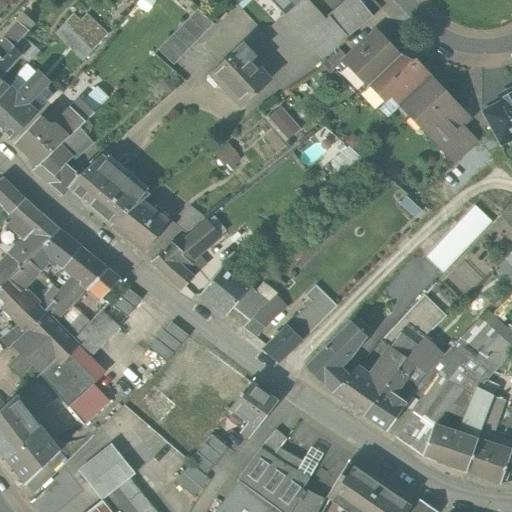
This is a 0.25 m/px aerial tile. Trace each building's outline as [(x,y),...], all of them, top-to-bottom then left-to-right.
[(273,0),(286,14),(300,0),(273,0)] [(359,0),(353,0),(324,25),(304,0),(302,0),(286,16),(323,57),(372,18),(359,0)] [(197,10),(158,49),(173,64),(213,24),(197,10)] [(98,44),(71,17),(63,25),(68,30),(62,35),(86,59),(92,51),(98,44)] [(347,58),(344,61),(368,87),(400,57),(375,31),(347,58)] [(14,48),(0,62),(0,96),(8,88),(9,88),(0,79),(0,76),(3,75),(20,55),(24,59),(34,47),(23,37),(14,48)] [(0,62),(14,48),(5,40),(2,44),(0,46),(0,62)] [(238,49),(213,72),(223,82),(221,84),(242,107),(270,82),(251,61),(254,57),(244,46),(239,50),(238,49)] [(339,49),(321,66),(330,74),(344,61),(347,58),(339,49)] [(400,57),(368,87),(385,104),(392,97),(400,106),(430,78),(414,60),(408,66),(400,57)] [(36,74),(16,95),(9,88),(8,88),(0,96),(0,129),(12,141),(38,109),(56,93),(36,74)] [(430,78),(400,106),(439,146),(456,130),(468,119),(430,78)] [(67,88),(59,96),(64,102),(73,93),(67,88)] [(511,91),(506,92),(502,101),(503,102),(511,118),(511,91)] [(94,114),(78,99),(64,115),(79,128),(94,114)] [(511,138),(511,118),(503,102),(482,114),(499,146),(511,138)] [(288,139),(300,129),(282,105),(270,115),(288,139)] [(64,115),(53,127),(46,127),(38,119),(15,143),(39,165),(52,154),(79,128),(64,115)] [(456,130),(439,146),(455,164),(473,148),(456,130)] [(333,159),(342,171),(361,158),(352,146),(333,159)] [(78,176),(52,154),(39,165),(33,171),(62,196),(68,190),(78,176)] [(101,156),(78,176),(68,190),(111,225),(141,202),(149,195),(101,156)] [(25,201),(2,179),(0,180),(0,204),(8,216),(25,201)] [(57,231),(25,201),(8,216),(3,221),(22,240),(0,263),(0,287),(27,261),(57,231)] [(141,202),(111,225),(145,252),(168,223),(141,202)] [(477,203),(426,254),(444,271),(495,221),(477,203)] [(511,204),(501,214),(511,229),(511,204)] [(189,208),(175,226),(185,234),(204,219),(189,208)] [(206,224),(176,248),(190,262),(212,244),(211,243),(217,237),(206,224)] [(62,269),(80,248),(57,231),(27,261),(38,272),(52,259),(62,269)] [(172,244),(151,262),(181,290),(193,278),(186,271),(192,264),(190,262),(176,248),(172,244)] [(118,279),(80,248),(62,269),(67,273),(71,278),(57,292),(50,300),(52,302),(48,306),(44,312),(54,322),(84,289),(87,292),(90,289),(100,299),(118,279)] [(0,287),(0,306),(8,314),(26,296),(20,290),(38,272),(27,261),(0,287)] [(223,267),(200,296),(226,316),(233,307),(249,287),(223,267)] [(67,273),(52,288),(57,292),(71,278),(67,273)] [(249,287),(233,307),(250,321),(265,305),(275,297),(261,286),(256,293),(249,287)] [(314,303),(262,350),(277,362),(326,318),(339,307),(316,286),(307,296),(314,303)] [(52,288),(41,299),(48,306),(52,302),(50,300),(57,292),(52,288)] [(36,305),(26,296),(8,314),(26,332),(44,312),(48,306),(41,299),(36,305)] [(275,297),(265,305),(274,314),(284,304),(276,297),(275,297)] [(424,297),(381,342),(390,348),(404,359),(409,351),(414,346),(445,316),(424,297)] [(250,321),(242,329),(255,339),(265,327),(262,325),(274,314),(265,305),(250,321)] [(44,312),(26,332),(11,344),(21,354),(10,364),(21,375),(31,365),(40,373),(55,360),(60,365),(71,355),(78,347),(72,341),(63,332),(54,322),(44,312)] [(81,314),(63,332),(72,341),(90,322),(81,314)] [(352,319),(305,365),(323,383),(324,382),(334,392),(350,374),(340,364),(351,354),(367,334),(352,319)] [(511,352),(511,349),(480,319),(431,367),(413,393),(424,400),(431,404),(447,382),(470,397),(476,390),(511,352)] [(151,348),(167,361),(190,333),(173,320),(151,348)] [(404,359),(384,388),(398,398),(397,392),(419,359),(416,356),(420,352),(414,346),(409,351),(404,359)] [(370,376),(357,368),(350,374),(334,392),(332,394),(364,416),(384,388),(404,359),(390,348),(370,376)] [(71,355),(60,365),(55,360),(40,373),(83,424),(108,402),(93,384),(97,381),(71,355)] [(251,383),(228,411),(229,412),(231,410),(247,423),(240,431),(247,437),(275,403),(251,383)] [(384,388),(364,416),(386,431),(405,403),(398,398),(384,388)] [(492,397),(476,390),(470,397),(469,398),(474,400),(489,407),(492,397)] [(405,403),(386,431),(397,439),(424,400),(413,393),(405,403)] [(15,396),(0,409),(0,449),(25,482),(58,451),(15,396)] [(511,453),(485,444),(486,440),(490,438),(504,401),(492,397),(489,407),(476,441),(477,441),(466,473),(499,485),(500,485),(508,461),(511,461),(511,453)] [(462,436),(433,426),(423,456),(441,465),(466,473),(477,441),(476,441),(489,407),(474,400),(465,422),(468,423),(462,436)] [(276,431),(261,449),(272,457),(279,449),(286,440),(276,431)] [(212,435),(189,461),(206,476),(228,449),(212,435)] [(111,443),(78,469),(102,499),(103,498),(114,511),(112,511),(153,511),(127,479),(135,473),(111,443)] [(272,457),(261,449),(237,481),(280,511),(289,511),(302,489),(314,466),(304,460),(302,462),(279,449),(272,457)] [(511,461),(508,461),(500,485),(511,482),(511,461)] [(191,464),(175,483),(192,498),(209,479),(191,464)] [(347,465),(327,500),(346,511),(408,511),(411,509),(347,465)] [(317,511),(323,501),(302,489),(289,511),(317,511)] [(435,511),(421,502),(413,511),(435,511)]
